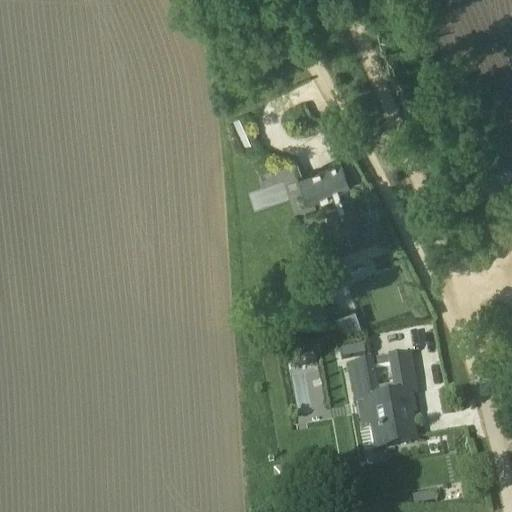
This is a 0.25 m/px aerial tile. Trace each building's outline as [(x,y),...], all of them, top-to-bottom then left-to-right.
[(263,138),(290,127),(282,108),(255,119),(263,138)] [(338,163),(299,177),(308,203),(330,195),(335,210),(325,214),(333,237),(325,240),(335,268),(385,251),(375,222),(360,227),(352,204),(353,204),(348,189),(338,163)] [(353,310),(333,316),(339,333),(359,326),(353,310)] [(371,364),(349,368),(356,409),(357,409),(356,404),(368,402),(377,448),(412,442),(404,396),(417,393),(410,357),(388,361),(389,366),(387,366),(388,368),(391,387),(377,390),(374,370),(372,363),(371,364)] [(324,491),(319,492),(321,504),(345,500),(343,487),(337,488),(336,485),(324,487),(324,491)]
